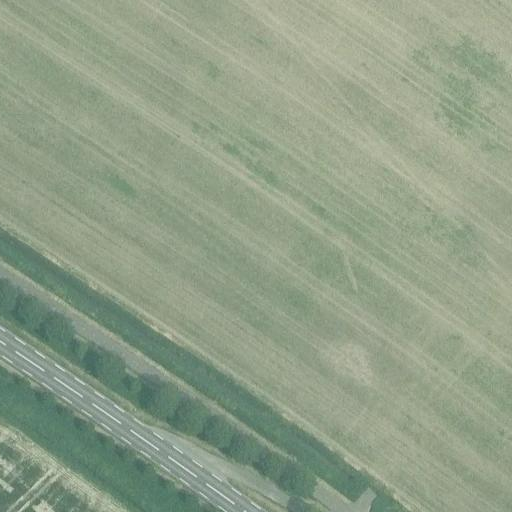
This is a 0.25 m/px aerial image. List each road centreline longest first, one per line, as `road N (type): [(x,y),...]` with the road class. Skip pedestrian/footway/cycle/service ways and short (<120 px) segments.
road 1 (secondary): [(244,511),(0,342)]
road 2 (track): [(304,511),(209,463),(163,451)]
